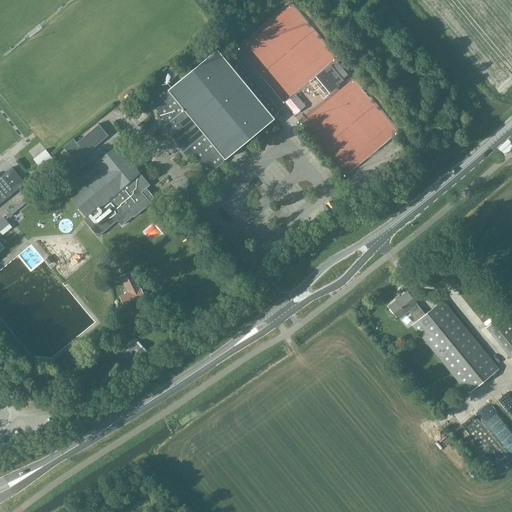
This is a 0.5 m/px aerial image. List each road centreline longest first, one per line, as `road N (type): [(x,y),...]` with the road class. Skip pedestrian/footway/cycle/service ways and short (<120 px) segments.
road 1 (tertiary): [(0,491),(228,349)]
road 2 (tertiary): [(228,349),(340,282),(404,215)]
road 3 (tertiary): [(404,215),(327,263),(228,349)]
road 4 (tertiary): [(404,215),(511,125)]
road 5 (unknown): [(205,212),(121,108)]
